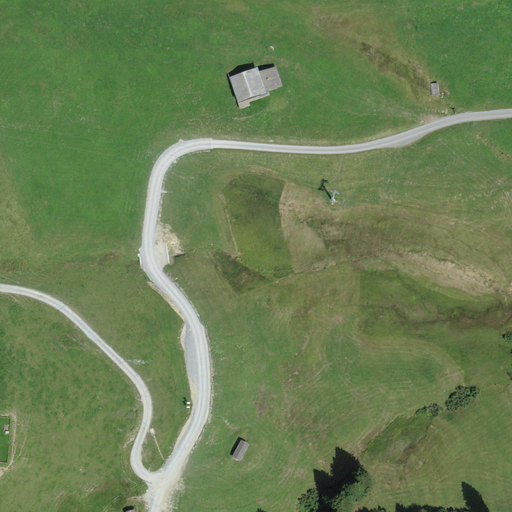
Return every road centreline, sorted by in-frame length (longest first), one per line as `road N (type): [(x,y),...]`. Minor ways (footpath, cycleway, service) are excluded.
road 1 (track): [(162,480),(198,415),(201,386),(195,328),(148,250),(157,171),(166,157),(204,142),(347,148),(470,115),(511,112)]
road 2 (track): [(162,480),(139,471),(135,454),(146,413),(133,375),(83,319),(56,301),(0,286)]
